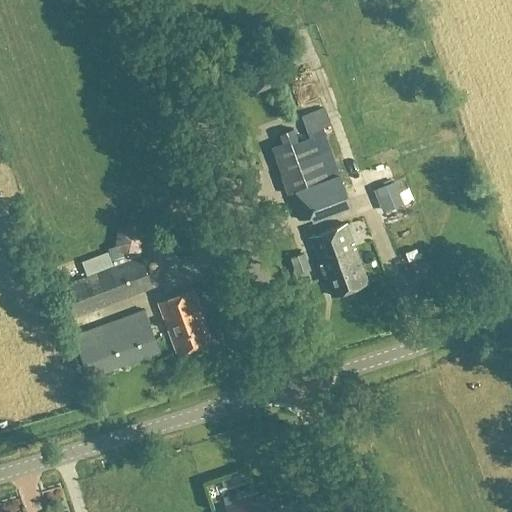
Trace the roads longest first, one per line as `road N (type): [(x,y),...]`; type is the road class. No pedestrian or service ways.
road 1 (unclassified): [(156,0),(301,385)]
road 2 (unclassified): [(0,477),(301,385)]
road 3 (unclassified): [(301,385),(511,308)]
road 4 (unclassified): [(345,511),(301,385)]
